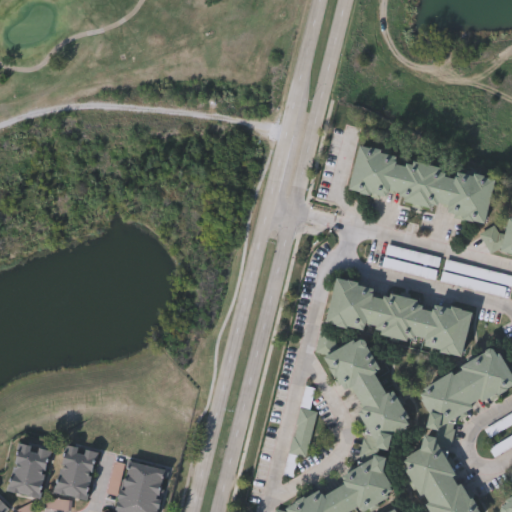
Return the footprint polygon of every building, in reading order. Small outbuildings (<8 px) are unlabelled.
[(360,146),(397,156),(395,163),(414,168),(415,162),(440,168),(438,175),(455,179),(457,172),(494,182),(484,222),(448,213),(451,204),(432,199),(430,206),(404,199),(405,194),(389,190),(387,200),(348,189),(360,146)] [(511,255),(500,251),(510,210),(511,210),(511,255)] [(337,279),(375,289),(373,296),(391,301),(393,295),(417,301),(416,308),(432,312),(434,305),(472,315),(461,355),(426,346),(428,337),(409,332),(407,339),(381,332),(382,327),(367,323),(364,333),(326,322),(337,279)] [(323,360),(361,338),(381,372),(374,375),(386,396),(393,392),(412,426),(376,447),(358,417),(365,413),(352,390),(343,395),(323,360)] [(494,344),(511,372),(511,385),(495,397),(490,390),(469,404),(473,410),(444,428),(421,392),(451,374),(454,380),(472,369),(467,361),(494,344)] [(307,459),(317,413),(310,412),(315,390),(305,388),(291,456),(307,459)] [(398,463),(436,441),(451,465),(445,469),(456,489),(463,485),(478,511),(429,511),(428,510),(435,506),(422,483),(414,488),(398,463)] [(40,498),(7,492),(17,442),(50,449),(40,498)] [(53,492),(64,444),(97,451),(86,500),(53,492)] [(289,511),(287,508),(294,504),(320,489),(323,494),(344,482),(340,476),(374,456),(395,493),(365,511),(360,504),(345,511),(289,511)] [(156,511),(113,511),(117,496),(107,494),(114,459),(165,468),(156,511)] [(294,478),(295,464),(288,464),(286,478),(294,478)] [(511,511),(501,511),(497,505),(511,496),(511,511)] [(0,511),(4,511),(8,509),(0,501),(0,511)]
